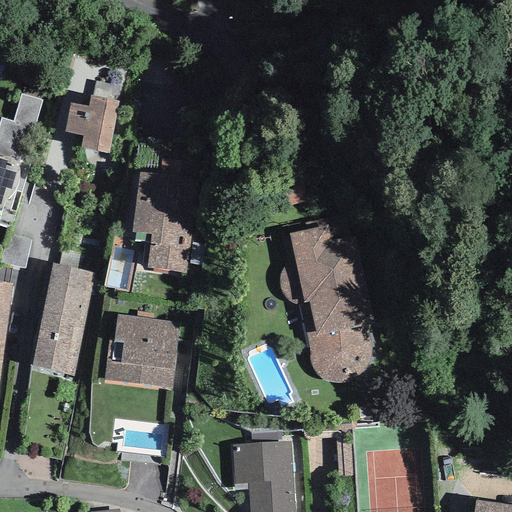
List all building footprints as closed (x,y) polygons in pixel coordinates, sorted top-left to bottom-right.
[(42,100),(20,93),(12,120),(1,117),(0,121),(0,225),(11,229),(32,151),(27,150),(42,100)] [(119,100),(90,94),(87,106),(71,102),(65,131),(82,134),(80,146),(83,147),(108,152),(119,100)] [(198,180),(139,172),(132,231),(135,232),(134,240),(150,242),(146,267),(185,272),(198,180)] [(290,235),(282,237),(287,262),(286,263),(283,266),(281,271),(280,276),(279,284),(281,290),(284,297),(288,300),(292,302),(295,304),(299,304),(309,350),(309,354),(309,358),(310,362),(312,367),(314,370),(316,372),(319,376),(323,378),(326,379),(329,381),(334,382),(341,383),(345,382),(349,380),(354,378),(359,374),(362,371),(365,367),(368,364),(370,359),(370,354),(371,348),(368,333),(369,328),(371,324),(373,322),(355,236),(330,241),(326,224),(289,233),(290,235)] [(94,272),(47,262),(35,316),(40,317),(30,365),(73,374),(94,272)] [(0,372),(12,282),(0,280),(0,372)] [(178,322),(117,315),(114,339),(109,338),(104,380),(171,388),(178,322)] [(293,511),(290,441),(231,445),(234,490),(248,489),(249,511),(293,511)] [(511,511),(511,504),(475,499),(473,511),(511,511)]
